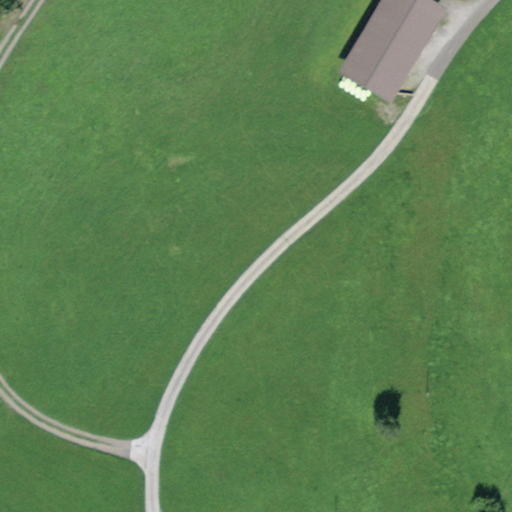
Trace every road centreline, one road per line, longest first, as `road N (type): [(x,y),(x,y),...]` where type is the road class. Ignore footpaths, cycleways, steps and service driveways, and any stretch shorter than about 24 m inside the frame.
road 1 (track): [(493,0),(457,35),(370,162),(239,279),(159,420),(151,511)]
road 2 (track): [(151,451),(46,420),(0,378)]
